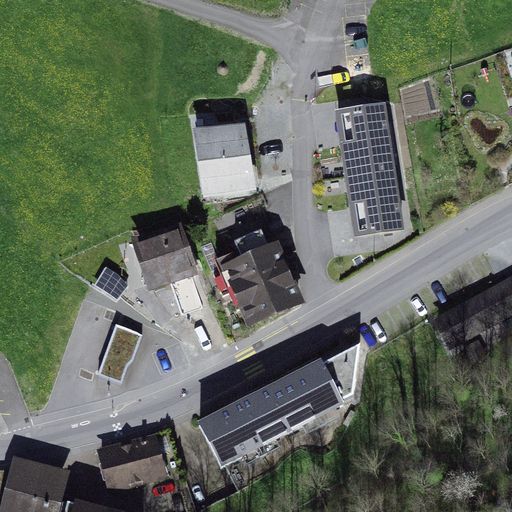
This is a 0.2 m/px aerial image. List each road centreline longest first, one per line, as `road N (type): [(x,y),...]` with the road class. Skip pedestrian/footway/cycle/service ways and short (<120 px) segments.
road 1 (residential): [(0,452),(178,398),(511,218)]
road 2 (primary): [(180,0),(0,484)]
